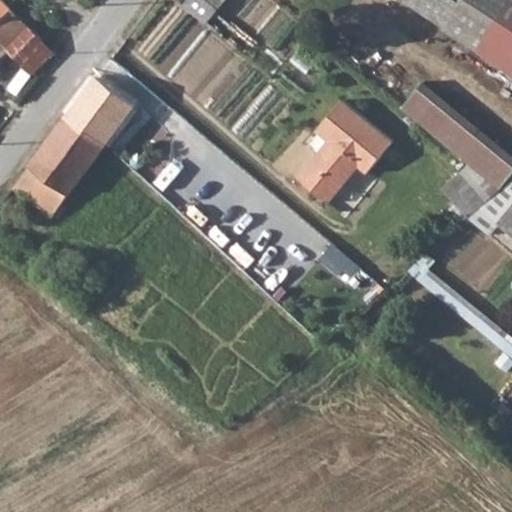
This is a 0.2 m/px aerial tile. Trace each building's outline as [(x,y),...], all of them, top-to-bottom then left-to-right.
[(0,0),(0,41),(8,49),(30,26),(4,0),(0,0)] [(205,21),(217,7),(208,0),(183,0),(183,2),(205,21)] [(424,0),(450,18),(462,1),(460,0),(424,0)] [(511,0),(462,0),(462,1),(511,38),(511,0)] [(511,38),(462,1),(450,18),(511,59),(511,38)] [(8,49),(33,74),(56,52),(30,26),(8,49)] [(0,54),(1,56),(8,49),(0,41),(0,54)] [(140,100),(102,70),(68,113),(106,144),(113,136),(120,127),(140,100)] [(511,181),(511,153),(427,84),(405,111),(502,193),(511,181)] [(314,129),(325,138),(295,174),(325,200),(356,164),(364,171),(390,140),(340,98),(314,129)] [(54,216),(106,144),(68,113),(17,187),(54,216)] [(127,133),(120,127),(113,136),(121,142),(127,133)] [(180,174),(232,215),(252,190),(199,148),(180,174)] [(43,264),(86,302),(114,272),(68,233),(43,264)]
